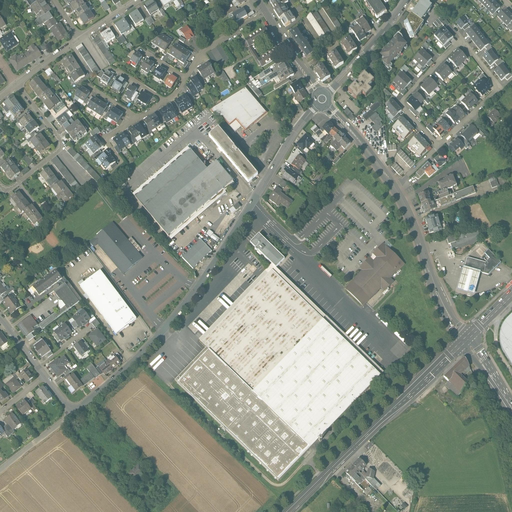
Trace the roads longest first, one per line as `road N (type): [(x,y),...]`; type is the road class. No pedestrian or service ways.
road 1 (residential): [(321,99),(164,329),(75,412)]
road 2 (secondary): [(465,339),(287,511)]
road 3 (residential): [(438,146),(497,87),(459,40),(399,103)]
road 4 (residential): [(15,83),(62,147),(5,191),(0,185)]
road 5 (residential): [(406,0),(321,99)]
